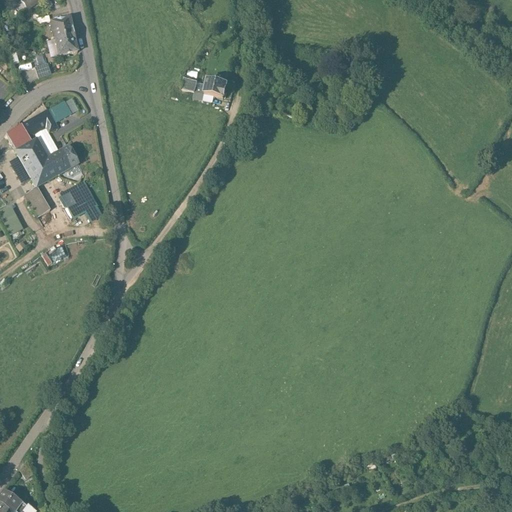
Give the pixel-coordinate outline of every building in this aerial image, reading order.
[(39,3),(37,0),(18,0),(27,12),(39,3)] [(49,22),(53,39),(73,35),(69,17),(49,22)] [(73,35),(53,39),(58,59),(78,54),(73,35)] [(39,81),(53,76),(49,65),(35,70),(39,81)] [(229,83),(206,79),(204,90),(196,88),(198,83),(184,80),(182,90),(195,93),(193,101),(202,103),(205,93),(226,97),(229,83)] [(58,131),(55,125),(71,116),(64,103),(48,112),(38,117),(38,118),(21,126),(5,136),(14,152),(13,153),(34,191),(23,198),(37,221),(50,213),(37,191),(57,179),(57,178),(79,165),(69,147),(46,159),(36,140),(31,143),(28,138),(45,130),(48,137),(58,131)] [(83,185),(60,198),(73,222),(85,216),(90,225),(102,219),(83,185)] [(10,210),(0,214),(0,220),(9,238),(21,232),(10,210)] [(33,477),(26,462),(19,472),(25,482),(33,477)] [(17,511),(21,507),(2,493),(0,495),(0,507),(6,511),(17,511)]
